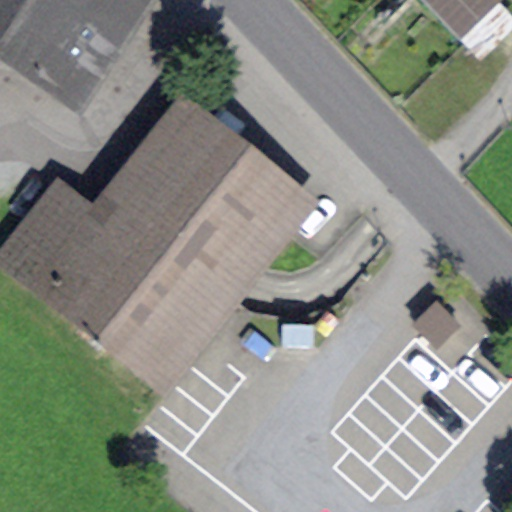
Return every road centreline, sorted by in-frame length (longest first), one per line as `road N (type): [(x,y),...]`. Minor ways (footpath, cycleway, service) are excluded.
road 1 (primary): [(417,180),(247,0)]
road 2 (unknown): [(417,180),(310,299),(275,321),(248,314)]
road 3 (primary): [(511,280),(417,180)]
road 4 (residential): [(417,180),(511,85)]
